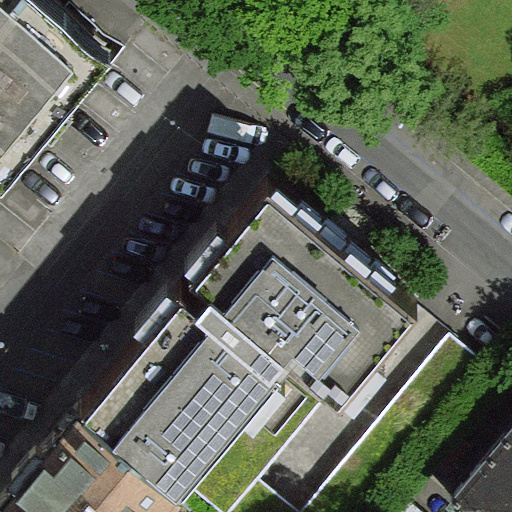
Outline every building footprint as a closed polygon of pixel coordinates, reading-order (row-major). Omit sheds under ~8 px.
[(112,42),(59,0),(0,0),(0,171),(3,174),(112,42)] [(83,398),(183,480),(257,393),(267,400),(286,376),(277,369),(291,352),(341,393),(346,386),(356,394),(376,370),(367,363),(420,298),(270,173),(219,236),(198,261),(191,269),(210,284),(202,294),(184,278),(178,286),(158,309),(83,398)] [(198,261),(219,236),(209,228),(188,253),(198,261)] [(158,309),(178,286),(168,278),(149,302),(158,309)] [(0,497),(0,511),(157,511),(183,480),(83,398),(0,497)] [(511,511),(511,426),(454,496),(474,511),(511,511)]
